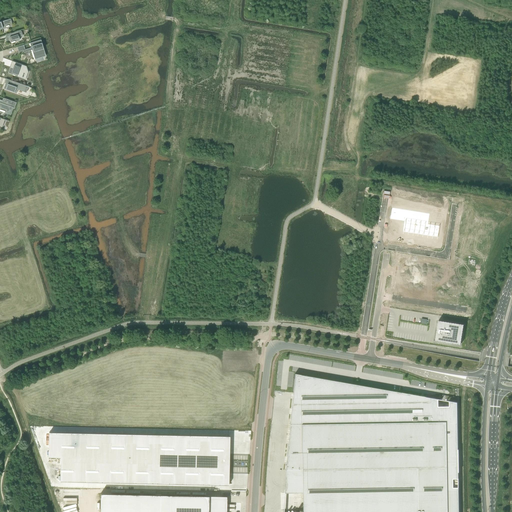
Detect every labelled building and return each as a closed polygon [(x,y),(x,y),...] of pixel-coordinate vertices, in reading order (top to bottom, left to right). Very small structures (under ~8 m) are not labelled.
[(9,19),(0,22),(0,28),(2,28),(6,27),(9,26),(10,25),(9,20),(9,19)] [(20,30),(6,35),(7,41),(10,40),(11,43),(15,42),(18,41),(17,37),(18,36),(22,35),(21,31),(20,30)] [(40,40),(28,44),(31,43),(35,56),(34,56),(34,57),(44,54),(40,40)] [(12,65),(9,73),(22,78),(23,73),(25,74),(26,70),(29,71),(27,66),(18,63),(17,66),(12,65)] [(5,83),(3,89),(12,92),(14,93),(16,88),(24,92),(25,89),(26,86),(10,80),(9,84),(5,83)] [(0,99),(0,110),(4,112),(5,111),(10,113),(11,108),(13,109),(13,108),(15,104),(15,105),(16,103),(6,99),(5,102),(0,99)] [(428,224),(429,214),(401,209),(399,209),(392,208),(391,212),(391,214),(390,219),(398,220),(399,220),(404,221),(403,228),(403,231),(402,232),(437,237),(438,230),(439,226),(428,224)] [(376,331),(379,311),(368,309),(365,330),(376,331)] [(435,340),(435,341),(436,341),(437,341),(439,341),(440,341),(440,342),(441,342),(442,342),(444,342),(445,342),(446,343),(446,342),(447,343),(449,343),(450,343),(451,343),(452,343),(452,344),(453,344),(454,344),(456,344),(457,344),(458,345),(458,344),(459,345),(460,345),(461,344),(461,343),(461,341),(461,340),(461,339),(461,338),(462,338),(462,336),(462,335),(462,334),(462,333),(463,331),(462,331),(463,330),(463,329),(463,328),(463,327),(463,326),(463,325),(464,326),(464,324),(463,324),(462,324),(460,324),(459,324),(458,323),(458,324),(457,323),(455,323),(454,323),(453,323),(452,323),(450,322),(449,322),(448,322),(447,322),(445,321),(445,322),(444,321),(443,321),(442,321),(440,321),(439,321),(438,320),(438,321),(438,322),(438,324),(438,325),(437,326),(438,326),(437,327),(437,329),(437,330),(437,331),(436,331),(437,331),(436,335),(436,336),(435,340),(435,341),(435,340)] [(458,511),(457,402),(449,401),(449,402),(449,406),(445,406),(438,406),(438,399),(439,399),(432,398),(432,401),(403,402),(402,393),(401,392),(401,393),(301,375),(295,374),(294,379),(293,392),(287,454),(286,464),(285,464),(285,470),(291,470),(302,470),(302,489),(302,493),(303,509),(303,510),(303,511),(302,511),(458,511)] [(49,432),(48,457),(60,457),(60,481),(229,485),(230,436),(49,432)] [(102,494),(102,511),(228,511),(228,497),(102,494)]
